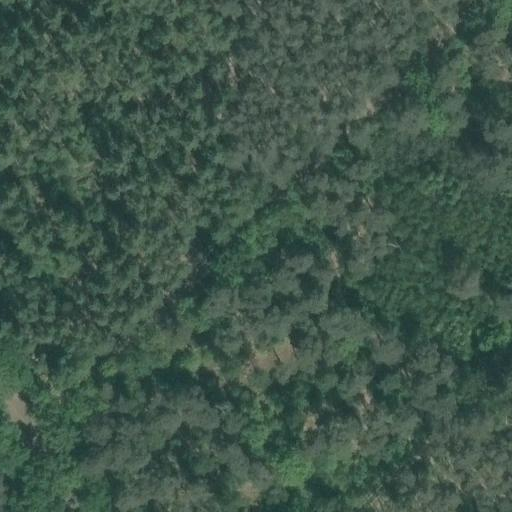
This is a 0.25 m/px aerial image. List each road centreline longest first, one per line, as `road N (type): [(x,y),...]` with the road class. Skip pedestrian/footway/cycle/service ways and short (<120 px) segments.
road 1 (track): [(31,413),(464,0)]
road 2 (track): [(352,511),(511,348)]
road 3 (track): [(0,373),(106,511)]
